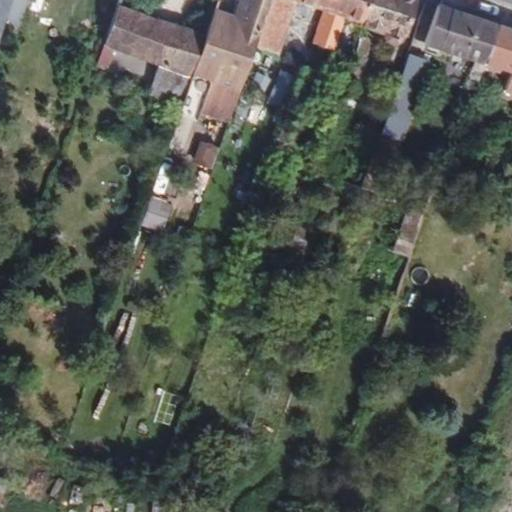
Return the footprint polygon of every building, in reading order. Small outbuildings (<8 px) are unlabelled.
[(0,0),(0,42),(14,0),(0,0)] [(121,11),(108,52),(162,69),(155,93),(189,105),(198,80),(220,13),(224,0),(209,0),(197,36),(121,11)] [(198,80),(245,97),(270,23),(277,0),(288,0),(297,4),(297,0),(263,0),(255,25),(220,13),(198,80)] [(290,29),(297,4),(288,0),(277,0),(270,23),(290,29)] [(326,13),(330,0),(297,0),(297,4),(326,13)] [(346,19),(360,24),(367,0),(330,0),(326,13),(317,39),(337,46),(346,19)] [(367,0),(360,24),(406,40),(418,0),(367,0)] [(486,66),(498,23),(443,5),(435,32),(451,37),(447,52),(474,62),(478,63),(486,66)] [(511,28),(498,23),(486,66),(511,74),(511,80),(508,93),(511,94),(511,28)] [(451,37),(435,32),(431,47),(447,52),(451,37)] [(409,53),(382,132),(406,140),(433,60),(413,53),(409,53)] [(483,74),(486,66),(478,63),(475,72),(483,74)] [(217,149),(198,143),(190,166),(210,172),(217,149)] [(169,204),(150,199),(140,233),(159,238),(169,204)] [(395,251),(412,254),(421,217),(404,213),(395,251)] [(204,331),(184,324),(178,340),(199,347),(204,331)] [(83,490),(70,486),(65,503),(77,507),(83,490)] [(306,504),(325,511),(329,511),(334,493),(312,486),(306,504)]
